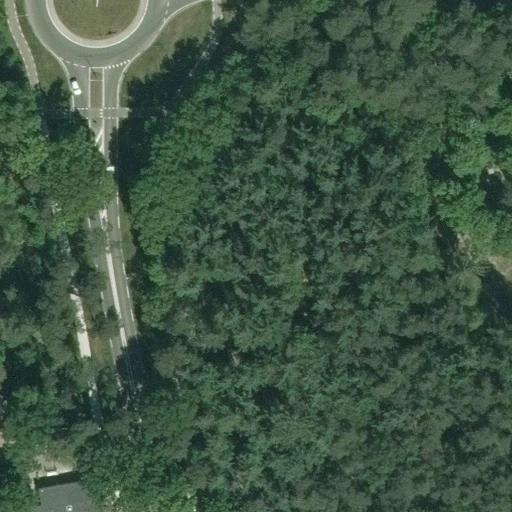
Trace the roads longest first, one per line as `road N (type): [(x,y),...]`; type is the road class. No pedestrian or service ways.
road 1 (primary): [(153,511),(99,184)]
road 2 (primary): [(74,55),(99,184)]
road 3 (primary): [(99,184),(112,58)]
